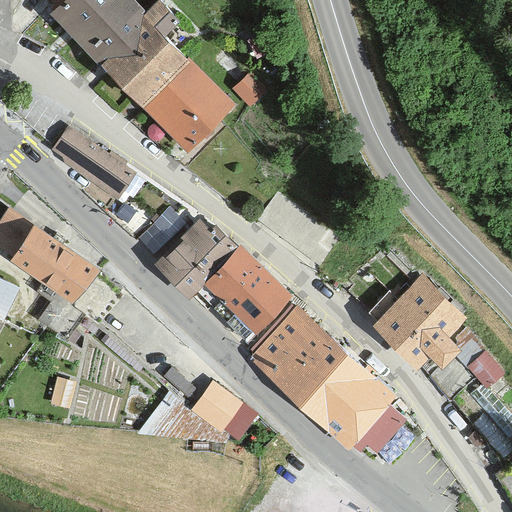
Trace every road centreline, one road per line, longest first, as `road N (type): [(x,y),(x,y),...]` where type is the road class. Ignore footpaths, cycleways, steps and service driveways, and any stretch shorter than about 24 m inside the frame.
road 1 (residential): [(500,511),(443,421),(341,309),(0,48)]
road 2 (tertiary): [(407,511),(291,413),(0,135)]
road 3 (primary): [(511,299),(416,195),(371,123),(331,0)]
